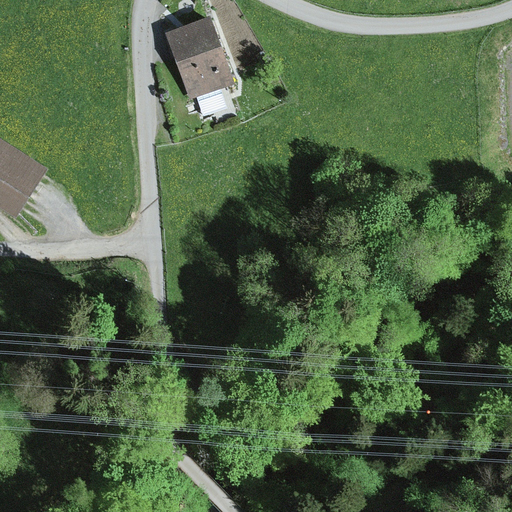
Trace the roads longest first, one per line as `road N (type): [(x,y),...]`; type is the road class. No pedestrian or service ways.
road 1 (unclassified): [(147,0),(139,30),(170,436),(173,449),(236,511)]
road 2 (unclassified): [(511,9),(357,26),(278,0)]
road 3 (track): [(0,249),(153,240)]
